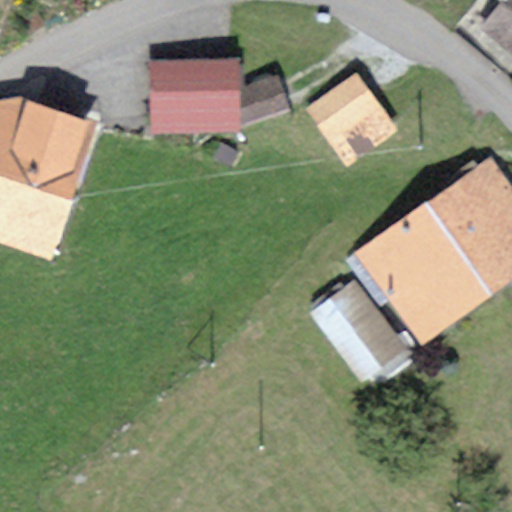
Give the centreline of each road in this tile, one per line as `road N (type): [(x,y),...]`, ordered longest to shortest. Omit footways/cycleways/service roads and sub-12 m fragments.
road 1 (residential): [(344,0),(437,46),(511,109)]
road 2 (residential): [(0,81),(168,0)]
